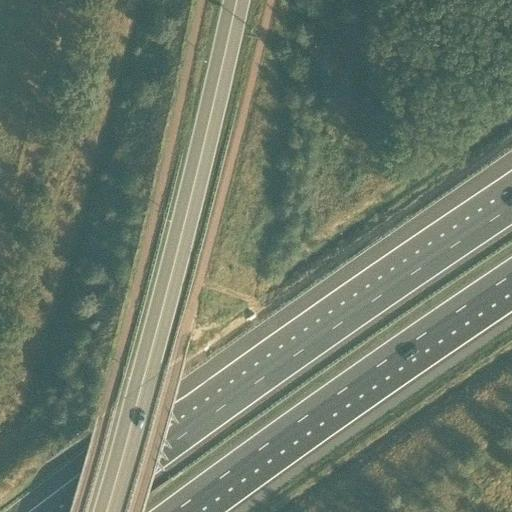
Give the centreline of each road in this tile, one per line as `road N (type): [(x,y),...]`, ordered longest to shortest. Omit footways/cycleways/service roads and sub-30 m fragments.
road 1 (secondary): [(103,511),(235,0)]
road 2 (motorway): [(494,221),(81,511)]
road 3 (motorway): [(180,511),(511,280)]
